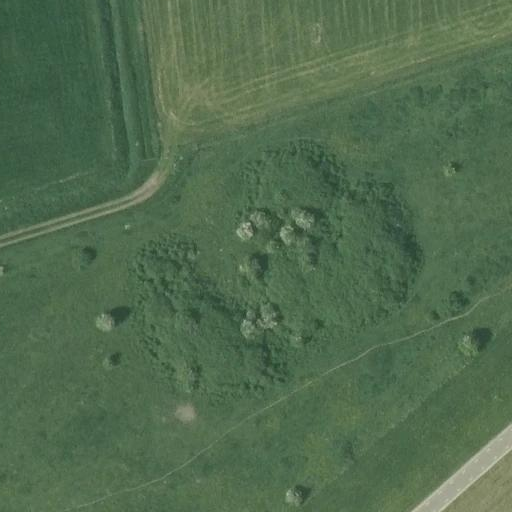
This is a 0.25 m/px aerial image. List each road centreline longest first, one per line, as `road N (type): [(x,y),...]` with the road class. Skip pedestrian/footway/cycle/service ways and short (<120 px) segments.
road 1 (track): [(153,183),(125,0)]
road 2 (track): [(0,244),(129,200),(153,183)]
